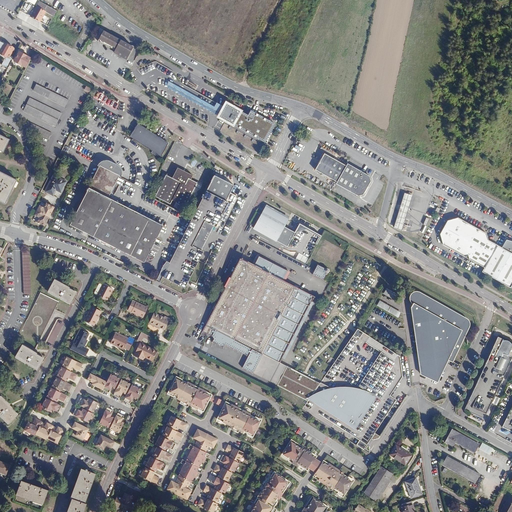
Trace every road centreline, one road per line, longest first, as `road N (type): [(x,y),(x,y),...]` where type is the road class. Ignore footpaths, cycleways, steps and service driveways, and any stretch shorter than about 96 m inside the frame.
road 1 (primary): [(0,17),(269,171)]
road 2 (primary): [(302,108),(209,73),(97,0)]
road 3 (residential): [(15,234),(82,253),(187,306)]
road 4 (residential): [(199,304),(269,171)]
road 5 (residential): [(97,511),(158,382)]
road 6 (residential): [(0,117),(17,128),(32,158),(15,234)]
road 7 (primary): [(377,232),(490,298)]
road 8 (residential): [(418,399),(364,465),(330,442)]
road 9 (primary): [(511,214),(399,159)]
road 10 (primary): [(269,171),(377,232)]
road 11 (residential): [(330,442),(227,382)]
